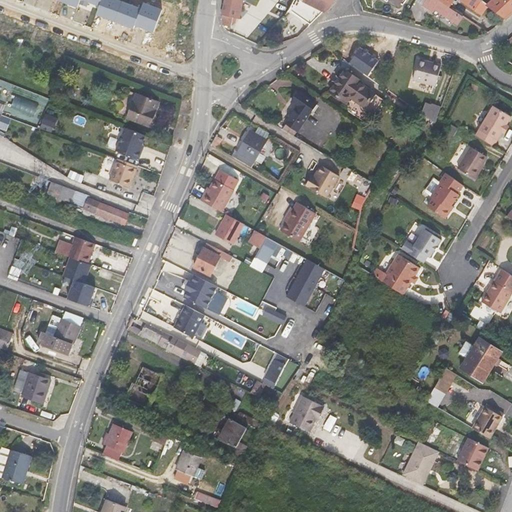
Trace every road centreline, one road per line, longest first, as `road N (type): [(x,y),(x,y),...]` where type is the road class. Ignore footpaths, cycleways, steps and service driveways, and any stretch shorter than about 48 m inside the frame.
road 1 (tertiary): [(75,440),(197,137)]
road 2 (residential): [(0,3),(201,78)]
road 3 (unknown): [(221,95),(366,179)]
road 4 (residential): [(338,24),(376,23),(480,45)]
road 5 (residential): [(511,162),(458,247),(455,276)]
